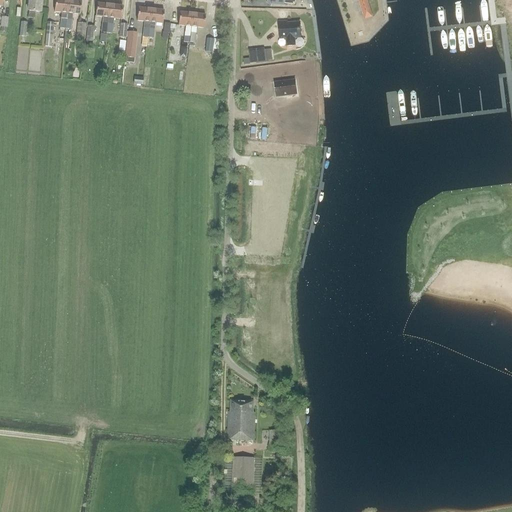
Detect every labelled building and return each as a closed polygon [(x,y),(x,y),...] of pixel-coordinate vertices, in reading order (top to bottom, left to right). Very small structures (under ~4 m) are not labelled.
[(41,13),(42,0),(29,0),(28,11),(29,11),(28,18),(35,19),(35,12),(41,13)] [(66,29),(69,1),(60,0),(56,0),(55,12),(62,13),(61,28),(66,29)] [(359,0),(365,19),(373,17),(368,0),(359,0)] [(80,15),(81,2),(69,1),(66,29),(72,29),(73,15),(80,15)] [(107,33),(110,5),(97,4),(96,17),(104,18),(102,32),(107,33)] [(121,19),(123,6),(110,5),(107,33),(113,34),(114,19),(121,19)] [(149,38),(152,10),(139,8),(138,21),(145,22),(143,37),(149,38)] [(163,24),(164,11),(152,10),(149,38),(154,38),(156,23),(163,24)] [(190,42),(193,14),(180,13),(179,26),(186,27),(185,41),(190,42)] [(204,29),(206,16),(193,14),(190,42),(196,43),(197,28),(204,29)] [(48,22),(47,34),(46,46),(51,47),(52,43),(56,43),(56,39),(53,38),(54,23),(48,22)] [(84,41),(86,23),(78,22),(76,40),(84,41)] [(301,38),(300,22),(288,23),(288,22),(279,22),(280,39),(286,39),(287,44),(289,46),(294,45),(296,43),(295,38),(301,38)] [(125,62),(128,31),(127,31),(128,24),(121,24),(119,36),(127,37),(125,62)] [(92,43),(94,26),(88,26),(86,42),(92,43)] [(134,63),(137,32),(128,31),(125,62),(134,63)] [(212,53),(213,39),(207,38),(205,52),(212,53)] [(187,60),(187,47),(181,47),(181,40),(172,40),(171,59),(187,60)] [(248,51),(250,64),(266,62),(265,61),(272,60),(271,50),(264,51),(264,49),(248,51)] [(296,81),(276,83),(277,97),(297,94),(296,81)] [(298,268),(295,292),(296,317),(314,318),(314,294),(317,269),(298,268)] [(314,318),(296,317),(296,322),(300,363),(302,380),(323,379),(319,354),(314,322),(314,318)] [(255,441),(256,413),(253,413),(254,402),(232,401),(232,412),(229,412),(228,440),(255,441)] [(271,451),(285,451),(285,431),(270,431),(271,451)] [(253,494),(255,459),(234,458),(232,494),(253,494)]
